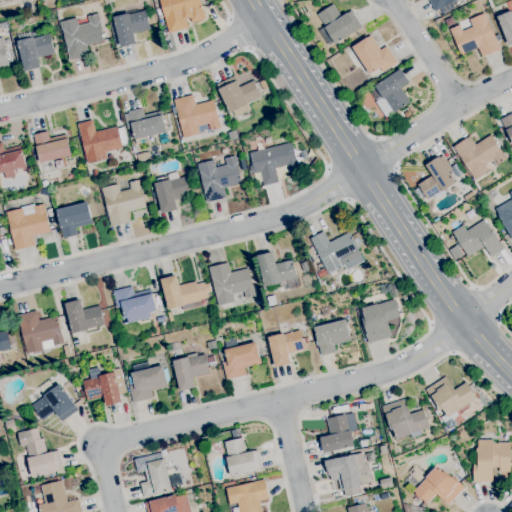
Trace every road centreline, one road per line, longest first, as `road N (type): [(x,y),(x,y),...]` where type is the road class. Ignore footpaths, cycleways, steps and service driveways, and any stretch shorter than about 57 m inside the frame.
road 1 (residential): [(0,290),(265,224),(366,175),(462,105),(511,82)]
road 2 (residential): [(116,511),(101,444),(361,380),(467,325)]
road 3 (residential): [(0,114),(152,76),(264,21)]
road 4 (residential): [(395,0),(462,105)]
